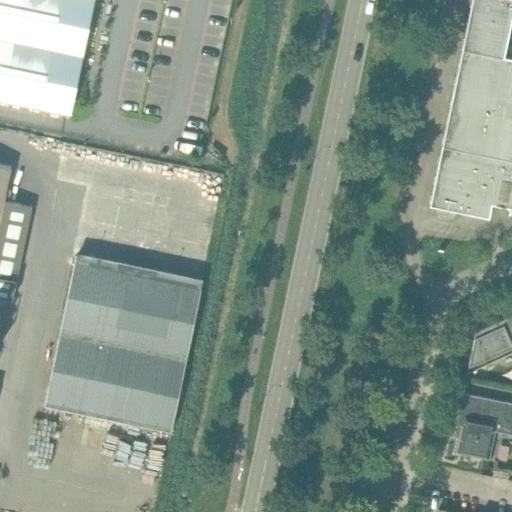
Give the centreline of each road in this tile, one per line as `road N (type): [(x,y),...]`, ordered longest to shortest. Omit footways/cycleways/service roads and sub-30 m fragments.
road 1 (secondary): [(255,511),(365,0)]
road 2 (residential): [(444,304),(404,258),(452,0)]
road 3 (residential): [(407,469),(444,304)]
